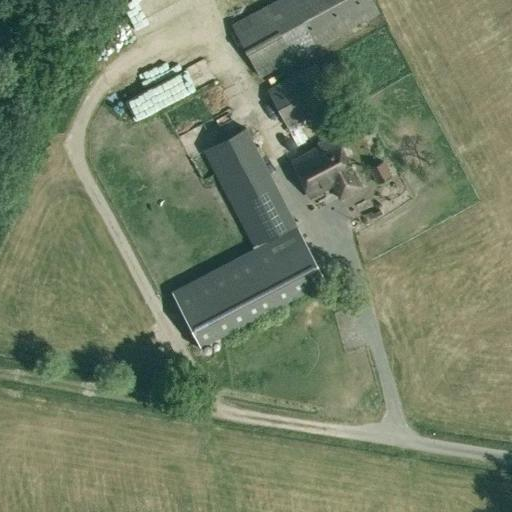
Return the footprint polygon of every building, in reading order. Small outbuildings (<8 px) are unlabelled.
[(384,11),(377,0),(277,0),(234,24),(263,77),(384,11)] [(339,104),(316,62),(267,88),(288,127),(329,104),(332,109),(339,104)] [(202,150),(253,245),(297,223),(247,127),(202,150)] [(339,197),(360,186),(353,172),(354,172),(334,134),(318,142),(319,145),(291,160),(309,195),(332,183),(339,197)] [(369,167),(377,183),(392,175),(383,160),(369,167)] [(171,291),(201,346),(326,280),(297,226),(171,291)]
